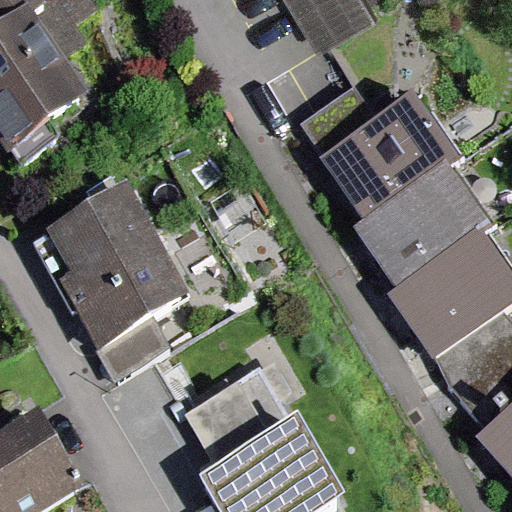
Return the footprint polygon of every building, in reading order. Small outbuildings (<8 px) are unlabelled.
[(107,30),(83,0),(42,0),(0,33),(0,39),(17,61),(0,74),(0,135),(29,172),(103,114),(64,64),(107,30)] [(371,0),(295,0),(327,55),(385,22),(371,0)] [(360,112),(303,147),(370,250),(466,190),(425,121),(382,148),(360,112)] [(466,190),(370,250),(406,308),(488,253),(501,246),(466,190)] [(153,204),(59,258),(120,363),(214,309),(153,204)] [(511,287),(488,253),(406,308),(389,319),(438,392),(511,341),(511,287)] [(511,341),(438,392),(484,462),(511,437),(511,341)] [(298,432),(269,449),(238,395),(185,426),(216,480),(201,489),(214,511),(338,511),(343,509),(298,432)] [(511,437),(484,462),(511,493),(511,437)] [(0,511),(90,511),(94,510),(55,445),(0,477),(0,511)]
